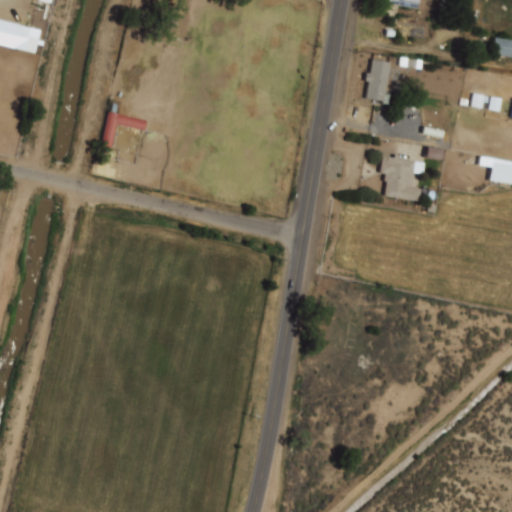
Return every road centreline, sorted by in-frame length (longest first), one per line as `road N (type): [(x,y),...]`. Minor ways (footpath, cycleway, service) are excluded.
road 1 (primary): [(254,511),(342,0)]
road 2 (residential): [(304,238),(0,167)]
